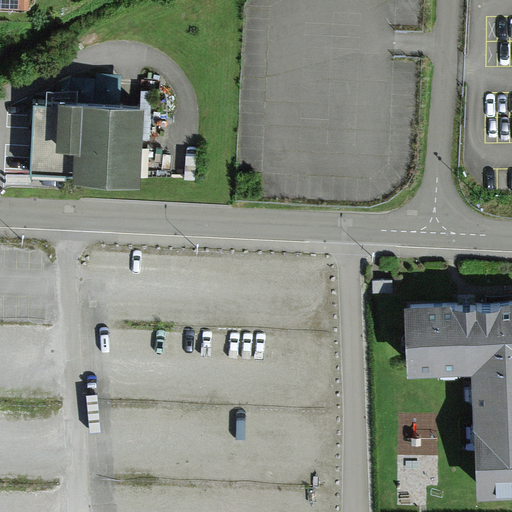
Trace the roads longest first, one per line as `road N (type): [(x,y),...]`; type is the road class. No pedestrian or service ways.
road 1 (residential): [(352,228),(0,212)]
road 2 (residential): [(353,511),(352,228)]
road 3 (residential): [(433,232),(449,0)]
